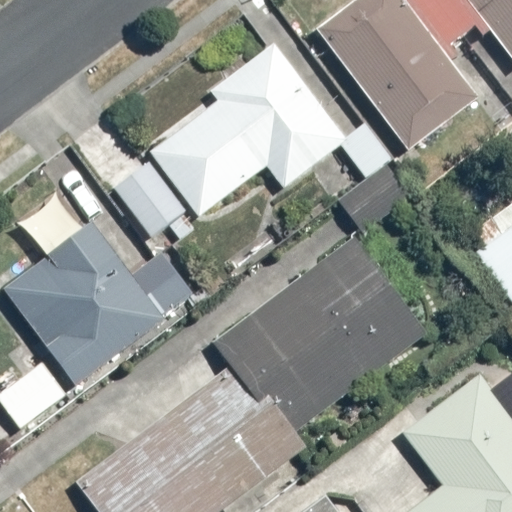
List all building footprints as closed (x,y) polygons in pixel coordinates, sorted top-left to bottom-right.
[(444,51),(481,23),(511,65),(511,0),(350,0),(312,29),(404,154),(479,98),(444,51)] [(268,167),(284,188),(346,141),(275,45),(216,89),(222,97),(150,150),(200,217),(268,167)] [(395,161),(366,127),(339,150),(368,184),(395,161)] [(185,213),(148,161),(113,187),(150,238),(185,213)] [(0,401),(21,429),(166,320),(194,299),(161,254),(133,275),(99,229),(94,232),(60,186),(17,217),(49,260),(7,291),(54,354),(0,396),(0,401)] [(511,214),(471,246),(511,301),(511,214)] [(231,366),(77,481),(100,511),(220,511),(307,447),(296,433),(427,335),(406,307),(428,290),(378,224),(356,240),(353,236),(213,341),(231,366)] [(511,511),(511,422),(479,378),(405,434),(445,488),(412,511),(511,511)]
